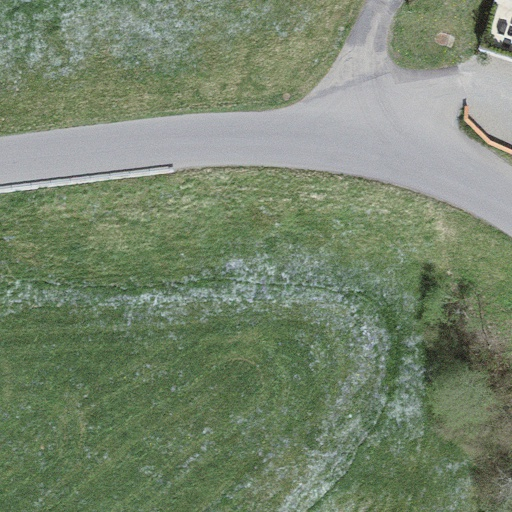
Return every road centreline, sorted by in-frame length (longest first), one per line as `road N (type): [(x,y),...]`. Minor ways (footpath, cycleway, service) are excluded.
road 1 (unclassified): [(0,163),(188,139),(337,135),(388,143),(511,203)]
road 2 (track): [(393,0),(337,135)]
